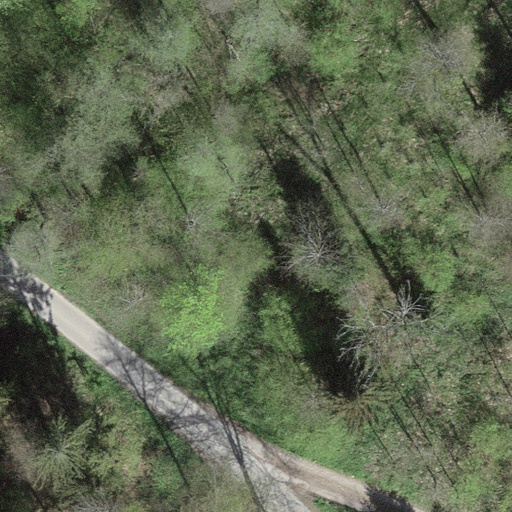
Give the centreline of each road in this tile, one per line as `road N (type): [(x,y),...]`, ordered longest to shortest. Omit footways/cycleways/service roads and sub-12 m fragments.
road 1 (unclassified): [(0,276),(190,430),(276,511)]
road 2 (track): [(190,430),(381,511)]
